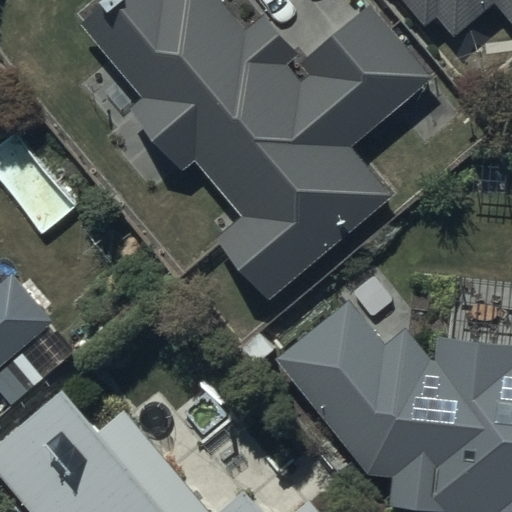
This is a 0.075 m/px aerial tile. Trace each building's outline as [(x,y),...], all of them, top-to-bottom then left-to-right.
[(376,0),(306,58),(269,12),(248,29),(223,0),(98,0),(89,7),(98,18),(88,26),(146,96),(133,107),(184,169),(199,157),(245,213),(220,233),(275,298),(397,197),(353,145),(438,75),(376,0)] [(511,0),(410,0),(429,22),(440,13),(457,33),(496,1),(511,20),(511,0)] [(0,377),(17,399),(44,377),(20,347),(55,319),(18,272),(5,283),(0,276),(0,377)] [(388,344),(352,297),(279,357),(373,472),(396,474),(392,508),(438,511),(511,511),(511,342),(435,335),(434,359),(409,327),(388,344)] [(67,382),(0,436),(0,464),(39,511),(327,511),(317,498),(299,511),(269,511),(247,485),(217,509),(178,460),(201,441),(161,391),(136,412),(131,407),(105,428),(67,382)]
